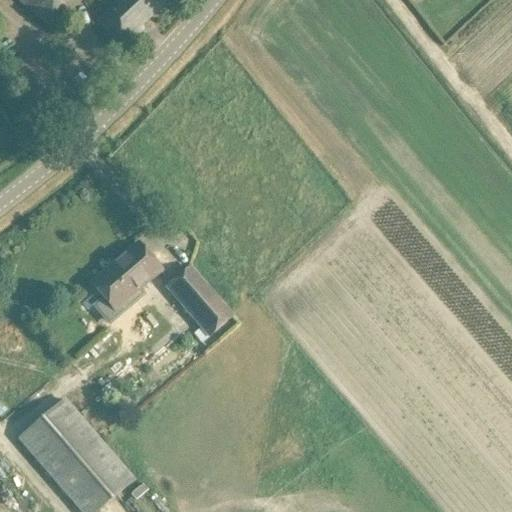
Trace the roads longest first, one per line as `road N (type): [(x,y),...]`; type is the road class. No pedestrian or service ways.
road 1 (unclassified): [(0,203),(125,97),(214,0)]
road 2 (track): [(511,149),(392,0)]
